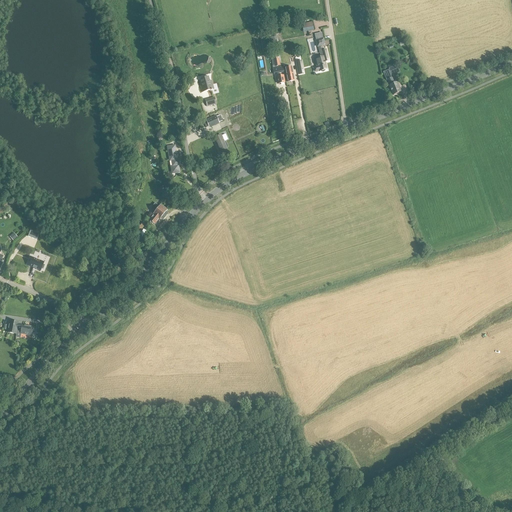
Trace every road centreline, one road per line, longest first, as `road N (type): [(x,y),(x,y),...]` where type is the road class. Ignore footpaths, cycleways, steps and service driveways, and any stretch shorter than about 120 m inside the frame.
road 1 (secondary): [(204,202),(246,173),(511,65)]
road 2 (secondary): [(0,420),(204,202)]
road 3 (unclassified): [(204,202),(148,0)]
